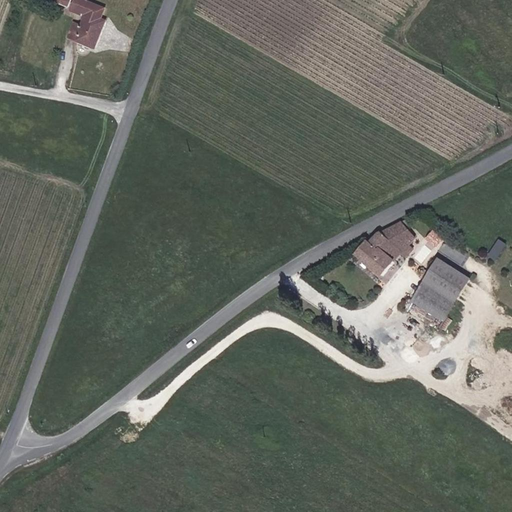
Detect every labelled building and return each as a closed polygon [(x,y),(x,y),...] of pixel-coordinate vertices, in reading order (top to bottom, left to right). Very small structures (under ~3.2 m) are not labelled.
[(72,11),(76,0),(71,0),(69,7),(68,10),(72,11)] [(105,9),(82,0),(76,0),(72,11),(81,15),(82,13),(87,15),(82,27),(74,24),(69,38),(95,48),(106,21),(101,19),(105,9)] [(411,254),(406,250),(410,246),(416,239),(401,222),(379,234),(370,243),(367,241),(356,254),(382,276),(396,261),(402,255),(407,259),(411,254)] [(500,238),(490,255),(497,259),(507,242),(500,238)] [(411,254),(415,250),(410,246),(406,250),(411,254)] [(444,323),(472,279),(439,258),(411,302),(444,323)] [(446,333),(453,323),(448,319),(441,330),(446,333)]
